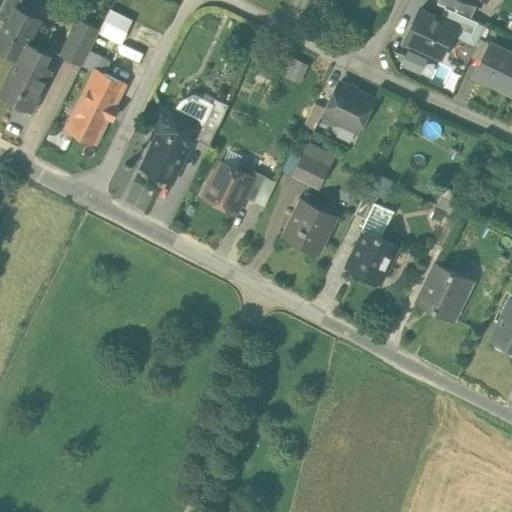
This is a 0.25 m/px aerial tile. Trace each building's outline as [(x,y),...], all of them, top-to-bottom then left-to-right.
[(20,0),(4,0),(0,9),(0,18),(8,23),(16,7),(17,7),(20,0)] [(478,3),(472,0),(438,0),(437,3),(444,7),(470,19),(478,3)] [(17,7),(16,7),(8,23),(0,38),(0,50),(17,58),(25,42),(28,43),(40,19),(17,7)] [(444,7),(439,19),(456,26),(472,34),(478,22),(470,19),(444,7)] [(131,21),(110,10),(100,29),(99,31),(120,42),(131,21)] [(439,19),(418,10),(405,40),(442,57),(456,26),(439,19)] [(100,29),(78,18),(60,55),(81,65),(82,64),(83,65),(83,64),(82,64),(83,63),(83,64),(84,63),(83,62),(87,55),(88,54),(87,54),(88,51),(89,51),(90,50),(89,50),(90,48),(91,48),(91,47),(90,47),(92,44),(99,31),(100,29)] [(28,43),(25,42),(17,58),(0,92),(0,94),(31,110),(51,70),(40,64),(46,52),(28,43)] [(511,54),(491,44),(475,74),(475,75),(492,84),(508,92),(511,83),(511,54)] [(403,48),(398,65),(421,72),(426,55),(403,48)] [(298,80),(306,65),(294,58),(286,73),(298,80)] [(124,84),(96,70),(66,129),(95,143),(124,84)] [(358,131),(373,99),(340,82),(324,114),(358,131)] [(304,122),(315,128),(325,107),(314,102),(304,122)] [(226,109),(213,103),(206,116),(220,122),(226,109)] [(170,107),(162,110),(156,123),(158,131),(141,166),(172,182),(190,146),(185,144),(192,129),(191,125),(179,119),(176,110),(170,107)] [(220,122),(206,116),(196,138),(209,144),(220,122)] [(308,140),(293,171),(323,185),(338,154),(308,140)] [(251,175),(222,161),(218,170),(213,171),(210,178),(212,183),(205,197),(234,211),(242,195),(252,175),(251,175)] [(265,175),(254,169),(251,175),(252,175),(242,195),(253,200),(265,175)] [(366,188),(354,213),(366,219),(367,219),(376,201),(379,194),(366,188)] [(337,215),(303,198),(284,237),(318,254),(337,215)] [(394,210),(376,201),(367,219),(366,219),(361,229),(364,230),(364,229),(381,236),(393,211),(393,212),(394,210)] [(446,210),(436,205),(431,215),(441,220),(446,210)] [(460,222),(445,215),(432,242),(447,249),(460,222)] [(381,236),(364,229),(364,230),(346,267),(379,283),(398,245),(381,236)] [(474,281),(438,263),(419,302),(451,318),(461,296),(465,298),(474,281)] [(511,297),(510,297),(490,338),(511,349),(511,297)]
